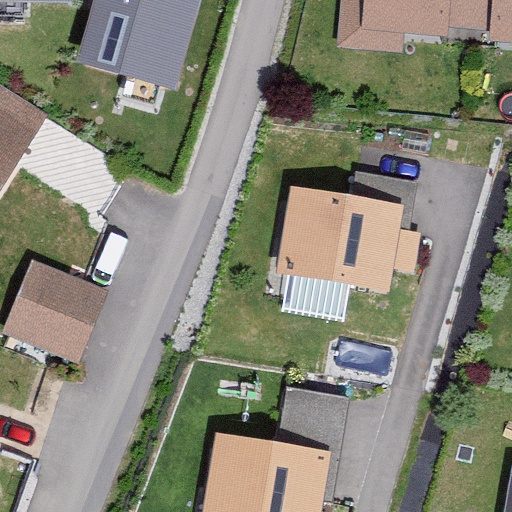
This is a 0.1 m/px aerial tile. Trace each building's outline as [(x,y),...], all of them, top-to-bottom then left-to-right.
[(199,0),(92,0),(77,53),(176,81),(199,0)] [(511,0),(365,0),(363,27),(453,34),(454,21),(498,25),(497,39),(511,39),(511,0)] [(0,196),(51,119),(0,85),(0,196)] [(353,164),(348,191),(412,203),(417,176),(353,164)] [(348,191),(294,181),(277,270),(395,293),(412,203),(348,191)] [(114,288),(36,258),(6,334),(85,365),(114,288)] [(324,511),(336,450),(221,429),(206,511),(324,511)] [(511,511),(511,459),(502,511),(511,511)]
